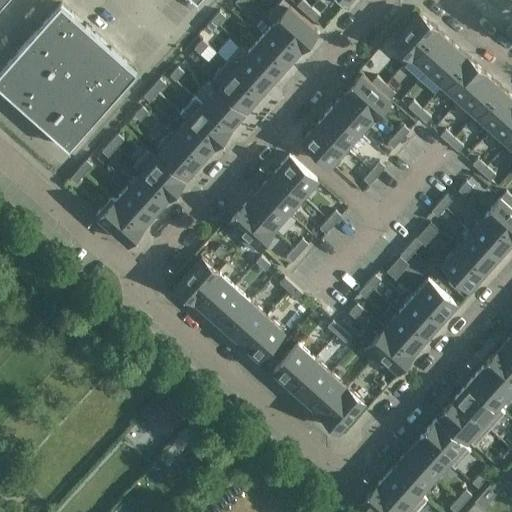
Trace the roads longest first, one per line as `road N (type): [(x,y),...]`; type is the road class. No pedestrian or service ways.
road 1 (residential): [(135,279),(345,472),(511,284)]
road 2 (residential): [(387,0),(135,279)]
road 3 (residential): [(135,279),(0,155)]
